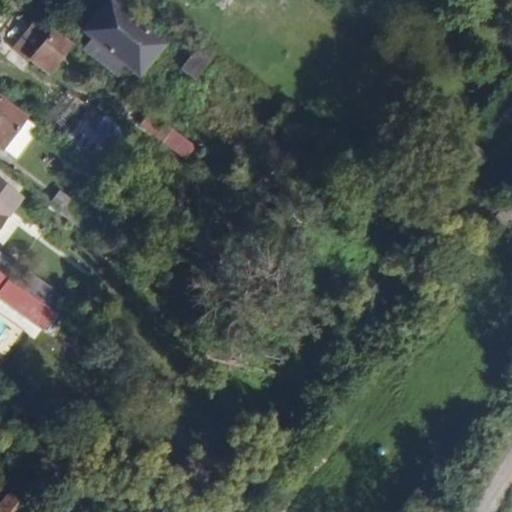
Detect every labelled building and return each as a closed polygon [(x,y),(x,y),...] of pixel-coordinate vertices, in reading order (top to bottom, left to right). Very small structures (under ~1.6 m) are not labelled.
[(122,11),(95,45),(119,63),(124,67),(151,33),(122,11)] [(21,40),(36,53),(28,64),(47,78),(71,48),(52,34),(47,40),(31,27),(21,40)] [(87,55),(111,74),(119,63),(95,45),(87,55)] [(197,50),(184,67),(196,77),(209,61),(197,50)] [(80,65),(71,76),(83,85),(92,74),(80,65)] [(0,97),(0,117),(16,129),(25,117),(0,97)] [(155,115),(143,126),(179,162),(190,151),(155,115)] [(0,144),(2,147),(16,129),(0,117),(0,144)] [(16,129),(2,147),(16,157),(38,128),(25,117),(16,129)] [(0,184),(0,232),(5,227),(23,202),(0,184)] [(64,197),(54,210),(92,238),(101,226),(64,197)] [(5,227),(0,232),(0,252),(1,254),(15,235),(5,227)] [(3,275),(57,314),(66,302),(35,278),(33,279),(12,264),(3,275)] [(0,279),(0,291),(60,336),(69,323),(57,314),(3,275),(0,279)] [(66,302),(57,314),(69,323),(78,311),(66,302)] [(0,511),(17,511),(25,502),(6,489),(0,497),(0,511)]
